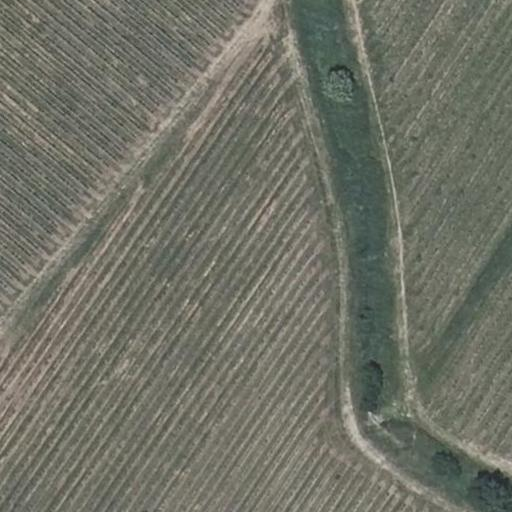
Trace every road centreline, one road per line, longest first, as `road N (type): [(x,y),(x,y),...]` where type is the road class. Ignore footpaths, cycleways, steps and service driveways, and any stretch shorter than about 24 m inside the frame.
road 1 (track): [(511,458),(449,433),(411,403),(399,170),(363,0)]
road 2 (track): [(511,246),(411,403)]
